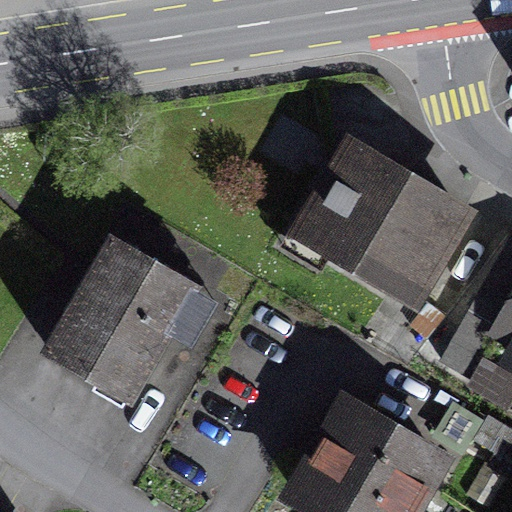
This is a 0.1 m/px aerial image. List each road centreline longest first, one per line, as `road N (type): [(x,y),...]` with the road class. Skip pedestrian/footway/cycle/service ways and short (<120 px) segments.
road 1 (primary): [(0,63),(409,0)]
road 2 (residential): [(436,0),(456,103),(511,166)]
road 3 (residential): [(0,429),(128,511)]
